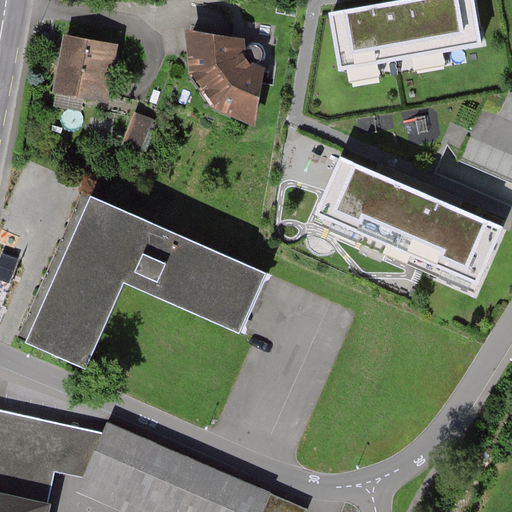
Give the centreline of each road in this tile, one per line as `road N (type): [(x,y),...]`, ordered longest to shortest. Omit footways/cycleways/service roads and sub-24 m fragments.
road 1 (residential): [(369,483),(299,482),(0,354)]
road 2 (residential): [(511,324),(440,431),(408,462),(369,483)]
road 3 (residential): [(5,2),(130,21),(157,40),(159,59)]
